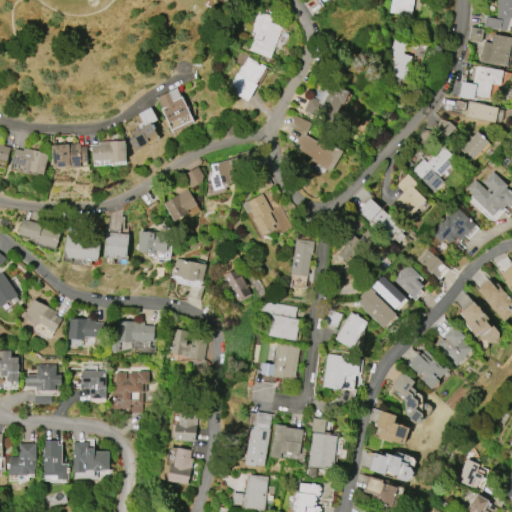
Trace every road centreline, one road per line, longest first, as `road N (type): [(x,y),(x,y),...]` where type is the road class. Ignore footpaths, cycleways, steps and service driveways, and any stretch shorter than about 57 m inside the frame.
road 1 (residential): [(193,511),(211,439),(216,342),(208,326),(177,308),(68,293),(0,237)]
road 2 (residential): [(459,0),(456,62),(442,90),(328,209),(287,197),(255,135)]
road 3 (residential): [(511,246),(481,264),(384,364),(355,448),(349,511)]
road 4 (residential): [(255,135),(181,161),(107,205),(43,209),(0,200)]
road 5 (residential): [(328,209),(307,401),(274,408)]
road 6 (residential): [(119,511),(128,467),(115,437),(0,416)]
road 7 (residential): [(0,122),(97,127),(179,78)]
road 8 (residential): [(293,0),(307,24),(308,50),(277,116),(255,135)]
